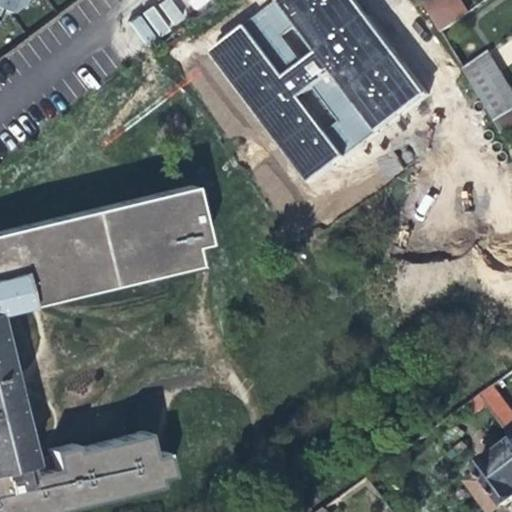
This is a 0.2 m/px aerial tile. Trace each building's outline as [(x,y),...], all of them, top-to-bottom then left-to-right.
[(0,0),(0,8),(8,12),(20,3),(21,0),(0,0)] [(173,0),(161,0),(129,21),(144,45),(185,19),(173,0)] [(186,0),(195,11),(209,0),(186,0)] [(421,95),(349,0),(270,0),(202,51),(302,184),(421,95)] [(459,0),(430,0),(424,4),(440,30),(467,11),(459,0)] [(511,90),(489,53),(464,71),(495,122),(511,112),(511,90)] [(21,405),(28,402),(21,370),(14,370),(3,319),(29,313),(199,272),(194,252),(210,248),(196,192),(0,238),(0,511),(75,511),(159,491),(158,485),(174,481),(170,462),(156,462),(152,439),(80,457),(78,451),(55,456),(61,474),(34,480),(33,473),(39,472),(36,460),(21,405)] [(511,410),(493,385),(481,394),(488,404),(511,437),(511,410)] [(476,413),(488,404),(481,394),(468,404),(476,413)] [(511,443),(477,469),(479,472),(467,481),(489,511),(492,511),(503,505),(504,507),(511,501),(511,443)]
